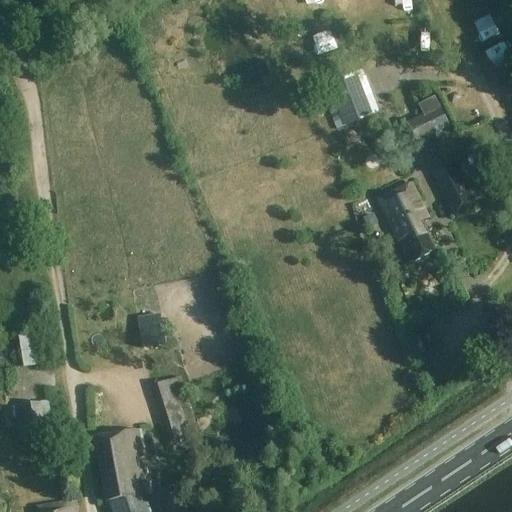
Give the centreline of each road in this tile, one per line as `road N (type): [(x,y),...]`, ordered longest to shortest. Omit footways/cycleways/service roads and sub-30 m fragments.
road 1 (track): [(96,511),(38,140),(27,84),(9,50)]
road 2 (primary): [(392,511),(511,432)]
